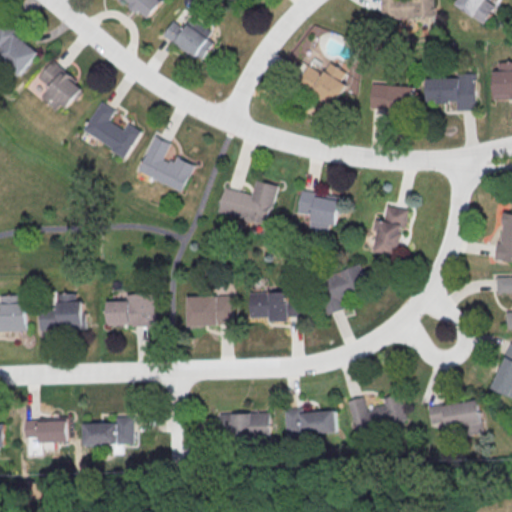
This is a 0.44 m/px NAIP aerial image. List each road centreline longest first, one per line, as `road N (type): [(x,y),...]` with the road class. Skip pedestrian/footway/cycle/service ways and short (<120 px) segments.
road 1 (residential): [(461,159),(454,224),(437,277),(383,334),(357,348),(280,366),(0,374)]
road 2 (residential): [(461,159),(333,154),(232,122),(134,67),(55,0)]
road 3 (residential): [(228,119),(277,31),(310,0)]
